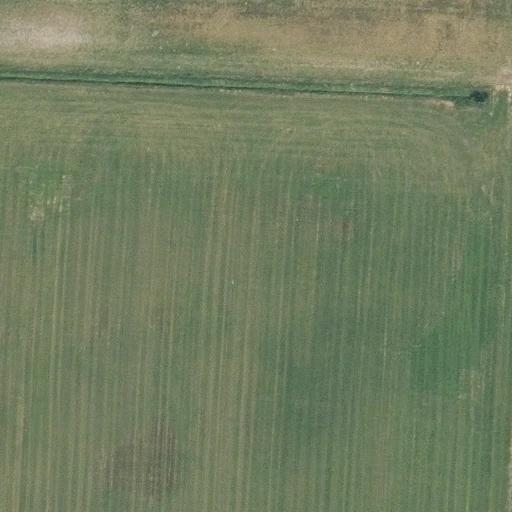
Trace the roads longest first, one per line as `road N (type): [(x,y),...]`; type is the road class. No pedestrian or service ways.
road 1 (track): [(0,59),(511,85)]
road 2 (track): [(500,511),(511,228)]
